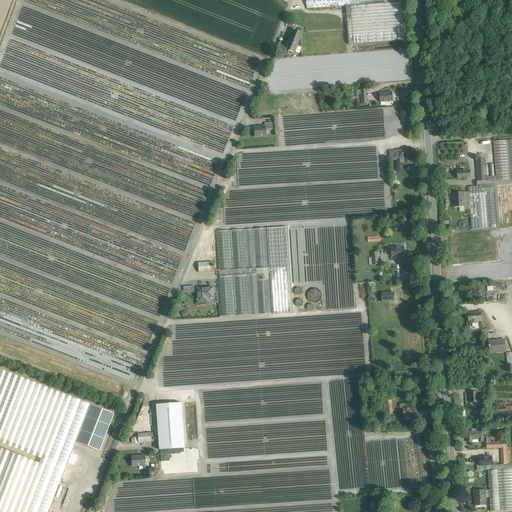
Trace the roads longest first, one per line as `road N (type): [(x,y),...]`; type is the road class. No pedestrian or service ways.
road 1 (unclassified): [(293,0),(90,511)]
road 2 (tertiary): [(454,511),(428,138)]
road 3 (tertiary): [(428,138),(418,0)]
